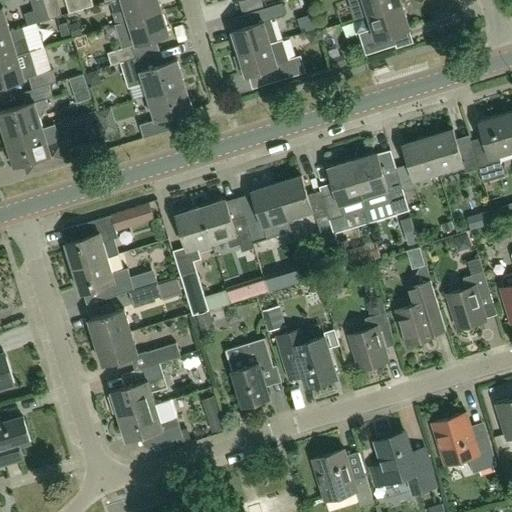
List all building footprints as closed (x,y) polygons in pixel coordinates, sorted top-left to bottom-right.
[(55,0),(29,0),(33,10),(23,13),(27,25),(60,15),(55,0)] [(64,0),(68,13),(92,5),(90,0),(64,0)] [(116,24),(128,20),(161,10),(158,0),(121,0),(124,9),(113,12),(116,24)] [(368,15),(368,16),(402,5),(402,3),(406,1),(405,0),(348,0),(355,20),(368,15)] [(286,15),(282,3),(253,12),(257,24),(232,32),(239,53),(277,41),(270,20),(277,18),(286,15)] [(410,28),(402,5),(368,16),(372,28),(359,32),(362,43),(366,55),(392,46),(388,35),(410,28)] [(22,26),(9,30),(2,6),(0,6),(0,33),(22,27),(22,26)] [(128,20),(135,44),(169,34),(161,10),(128,20)] [(38,50),(52,46),(46,23),(32,27),(38,50)] [(22,27),(0,33),(0,59),(29,50),(22,27)] [(245,72),(245,74),(270,67),(274,79),(303,70),(299,58),(290,61),(283,39),(277,41),(239,53),(239,54),(234,56),(240,73),(245,72)] [(120,62),(136,57),(132,45),(109,53),(112,64),(120,62)] [(29,50),(0,59),(0,85),(29,76),(32,88),(48,84),(57,81),(53,69),(37,75),(29,50)] [(136,57),(120,62),(128,87),(143,83),(147,95),(184,83),(176,59),(152,66),(148,53),(136,57)] [(184,83),(147,95),(155,119),(139,124),(143,138),(172,129),(168,116),(192,109),(184,83)] [(32,88),(21,92),(25,103),(0,111),(0,121),(5,139),(42,128),(38,116),(47,106),(45,98),(52,96),(48,84),(32,88)] [(487,146),(473,151),(479,168),(483,182),(505,176),(498,155),(511,151),(511,141),(504,114),(479,121),(487,146)] [(27,174),(71,160),(64,137),(47,142),(42,128),(5,139),(14,165),(23,162),(27,174)] [(479,168),(473,151),(472,144),(458,149),(453,130),(428,138),(438,172),(463,164),(465,172),(479,168)] [(409,164),(396,168),(404,192),(417,188),(414,179),(438,172),(428,138),(403,145),(409,164)] [(403,192),(404,192),(396,168),(398,174),(384,178),(377,153),(352,161),(364,198),(375,194),(379,205),(405,197),(403,192)] [(339,205),(325,209),(327,215),(329,220),(354,212),(351,202),(364,198),(352,161),(328,169),(339,205)] [(325,209),(323,200),(320,192),(307,196),(301,177),(276,184),(287,219),(288,218),(312,211),(315,219),(327,215),(325,209)] [(259,216),(246,220),(253,243),(292,231),(288,218),(287,219),(276,184),(252,192),(252,193),(259,216)] [(225,200),(201,207),(211,242),(225,237),(229,249),(239,246),(241,253),(255,248),(253,243),(246,220),(244,213),(230,217),(225,200)] [(150,203),(110,215),(82,224),(86,237),(66,243),(73,268),(107,257),(102,242),(117,237),(115,231),(155,219),(150,203)] [(196,246),(211,242),(201,207),(176,215),(185,247),(190,262),(195,261),(200,259),(196,246)] [(107,257),(73,268),(81,293),(83,292),(102,286),(106,298),(106,299),(128,292),(157,283),(153,269),(130,277),(127,269),(112,273),(107,257)] [(480,299),(491,295),(483,271),(484,271),(480,258),(468,261),(473,274),(462,278),(466,288),(446,294),(457,329),(487,320),(480,299)] [(435,334),(446,330),(426,265),(420,267),(416,275),(419,285),(410,287),(415,305),(397,310),(407,345),(436,336),(435,334)] [(227,290),(205,296),(197,269),(181,274),(193,315),(196,314),(210,309),(231,303),(227,290)] [(502,280),(505,287),(500,288),(511,323),(511,322),(511,273),(505,276),(502,280)] [(272,277),(236,287),(240,300),(275,290),(272,277)] [(157,283),(128,292),(133,305),(161,296),(157,283)] [(96,342),(130,331),(123,309),(116,311),(114,305),(102,309),(103,315),(89,319),(96,342)] [(216,330),(214,322),(211,314),(210,309),(196,314),(203,334),(216,330)] [(382,339),(393,336),(386,313),(364,319),(368,330),(349,336),(359,370),(389,361),(382,339)] [(323,333),(324,336),(304,343),(300,329),(277,336),(286,367),(299,363),(306,387),(337,377),(328,349),(338,346),(334,330),(323,333)] [(130,331),(96,342),(103,364),(117,360),(119,366),(132,362),(130,356),(137,354),(130,331)] [(227,351),(233,372),(243,405),(270,397),(261,370),(274,366),(265,339),(241,346),(227,351)] [(152,365),(159,362),(181,356),(177,342),(148,351),(152,365)] [(0,387),(12,384),(3,355),(0,355),(0,387)] [(117,415),(118,414),(119,416),(154,405),(154,404),(150,392),(167,387),(159,362),(152,365),(131,371),(135,384),(111,391),(112,392),(110,393),(108,396),(114,413),(117,415)] [(511,398),(497,403),(508,439),(511,438),(511,398)] [(154,405),(119,416),(127,440),(149,433),(153,446),(176,439),(178,445),(192,441),(188,427),(180,429),(171,399),(154,404),(154,405)] [(467,413),(434,423),(447,465),(469,458),(473,472),(480,470),(493,466),(497,465),(487,430),(473,434),(470,425),(467,413)] [(0,465),(22,458),(18,445),(29,441),(22,417),(2,423),(0,415),(0,465)] [(209,421),(212,431),(224,428),(220,417),(209,421)] [(414,495),(437,488),(429,462),(415,466),(405,432),(377,441),(384,464),(371,468),(377,486),(393,481),(392,480),(408,476),(414,495)] [(362,508),(375,504),(366,475),(353,479),(344,451),(314,460),(326,501),(357,491),(362,508)]
